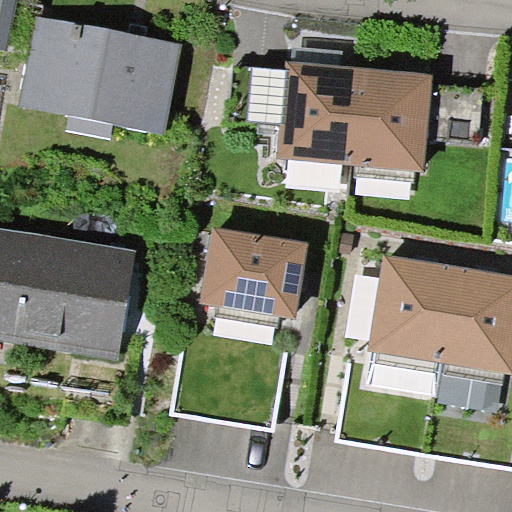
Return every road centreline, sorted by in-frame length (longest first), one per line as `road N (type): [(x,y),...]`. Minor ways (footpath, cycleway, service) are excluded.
road 1 (residential): [(0,474),(214,511)]
road 2 (residential): [(511,14),(365,0)]
